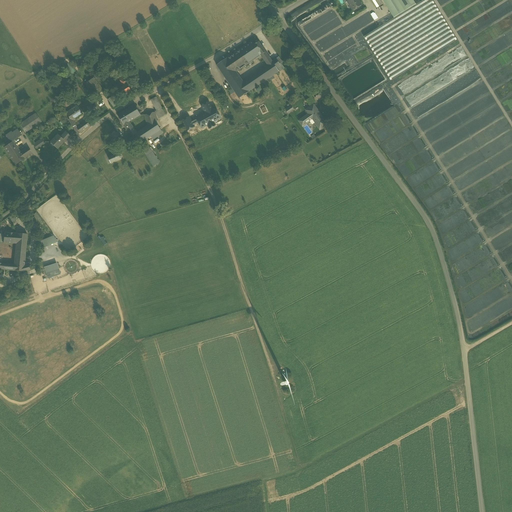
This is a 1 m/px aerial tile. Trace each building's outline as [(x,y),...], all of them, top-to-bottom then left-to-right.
[(361,6),(357,0),(350,0),(347,2),(353,11),(361,6)] [(394,18),(363,37),(390,81),(457,40),(431,0),(423,0),(416,5),(394,18)] [(382,0),(394,18),(416,5),(413,0),(382,0)] [(320,11),(298,22),(301,27),(315,20),(315,18),(321,15),(320,11)] [(264,60),(268,57),(258,42),(255,45),(252,41),(250,43),(217,65),(239,99),(264,82),(268,79),(283,69),(280,65),(282,63),(279,57),(243,81),(237,72),(261,55),(264,60)] [(98,78),(95,80),(94,79),(90,82),(91,84),(87,87),(92,93),(96,90),(97,92),(99,90),(98,88),(103,85),(98,78)] [(123,86),(118,89),(122,97),(131,92),(127,84),(127,85),(124,81),(121,83),(123,86)] [(108,100),(115,107),(119,103),(112,96),(108,100)] [(312,96),(306,101),(310,106),(316,101),(312,96)] [(162,108),(156,97),(150,100),(156,111),(157,110),(162,108)] [(134,105),(125,110),(132,121),(141,115),(134,105)] [(314,105),(306,111),(309,114),(299,121),(302,126),(314,118),(316,120),(314,122),(320,130),(324,126),(321,122),(324,120),(314,105)] [(83,114),(77,106),(66,113),(69,117),(74,114),(77,118),(83,114)] [(162,108),(157,110),(161,117),(166,115),(162,108)] [(125,110),(117,115),(123,126),(132,121),(125,110)] [(155,112),(144,115),(147,126),(155,121),(155,122),(158,121),(155,112)] [(36,113),(19,124),(25,133),(42,122),(36,113)] [(89,120),(77,126),(81,133),(92,126),(89,120)] [(147,126),(136,134),(137,134),(142,143),(145,140),(151,137),(161,130),(155,122),(155,121),(147,126)] [(136,134),(131,125),(125,129),(127,131),(128,129),(133,136),(137,134),(136,134)] [(161,130),(151,137),(153,140),(163,133),(161,130)] [(142,143),(137,134),(133,136),(139,145),(142,143)] [(58,135),(51,143),(57,149),(65,141),(58,135)] [(33,144),(37,150),(45,143),(42,138),(33,144)] [(142,143),(139,145),(146,156),(152,152),(145,140),(142,143)] [(24,159),(20,153),(13,142),(3,148),(15,165),(24,159)] [(20,153),(24,159),(32,154),(28,147),(20,153)] [(152,152),(146,156),(153,167),(159,163),(152,153),(153,153),(152,152)] [(108,158),(111,164),(121,160),(122,157),(121,155),(118,154),(108,158)] [(17,234),(4,233),(4,235),(3,243),(16,244),(17,234)] [(27,234),(17,234),(16,244),(13,271),(23,272),(30,270),(29,265),(24,266),(27,234)] [(45,247),(58,242),(55,235),(42,240),(45,247)] [(48,278),(61,274),(58,263),(44,267),(48,278)]
